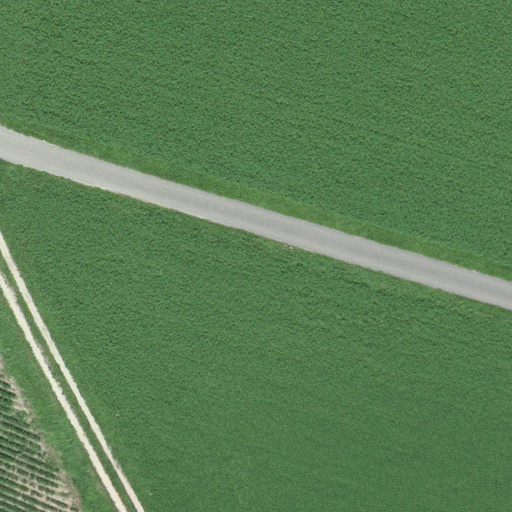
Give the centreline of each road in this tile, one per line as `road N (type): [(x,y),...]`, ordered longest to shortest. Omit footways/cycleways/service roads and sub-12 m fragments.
road 1 (track): [(511,293),(0,143)]
road 2 (track): [(0,252),(135,511)]
